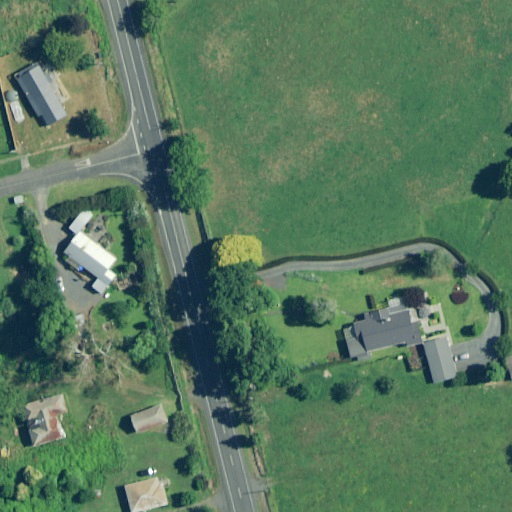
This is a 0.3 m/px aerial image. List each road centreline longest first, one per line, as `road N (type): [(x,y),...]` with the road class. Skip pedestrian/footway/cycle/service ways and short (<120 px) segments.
road 1 (tertiary): [(245,511),(155,151)]
road 2 (residential): [(0,190),(155,151)]
road 3 (tertiary): [(155,151),(118,0)]
